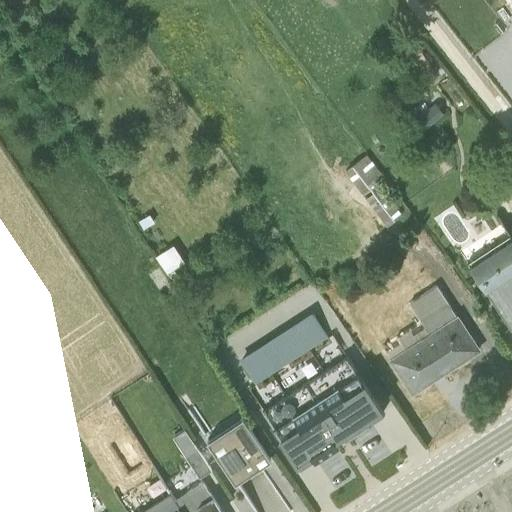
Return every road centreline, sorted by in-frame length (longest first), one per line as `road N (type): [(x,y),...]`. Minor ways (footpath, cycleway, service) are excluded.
road 1 (unclassified): [(413,0),(511,128)]
road 2 (primary): [(390,511),(511,434)]
